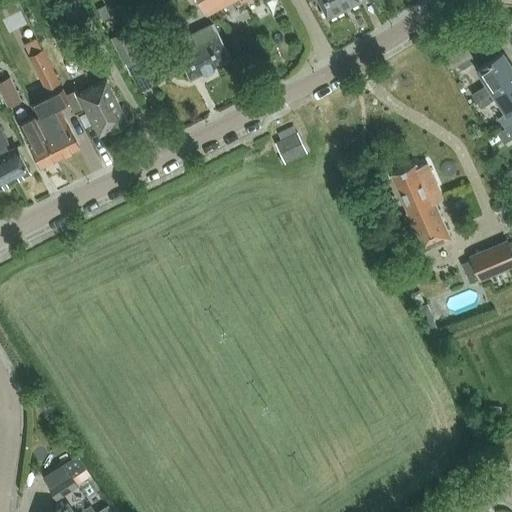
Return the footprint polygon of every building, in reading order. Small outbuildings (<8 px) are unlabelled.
[(199,0),(206,12),(229,0),(241,0),(242,1),(243,0),(199,0)] [(359,1),(359,0),(318,0),(327,17),(359,1)] [(110,17),(104,3),(97,7),(103,20),(110,17)] [(191,77),(202,71),(204,72),(205,73),(214,69),(214,67),(215,65),(227,60),(227,58),(229,58),(230,57),(214,22),(190,34),(186,27),(171,35),(180,52),(180,53),(191,77)] [(138,55),(125,29),(109,37),(123,63),(138,55)] [(43,50),(41,50),(35,37),(22,43),(29,56),(45,89),(59,82),(43,50)] [(442,60),(448,70),(473,56),(466,46),(442,60)] [(475,101),(511,77),(511,65),(503,52),(477,69),(486,83),(470,93),(475,101)] [(151,85),(141,66),(130,72),(140,91),(151,85)] [(20,100),(8,76),(0,79),(0,94),(6,107),(20,100)] [(511,77),(475,101),(480,108),(495,97),(506,113),(498,118),(504,128),(511,123),(511,77)] [(111,131),(128,122),(107,79),(78,93),(75,88),(64,94),(74,114),(85,108),(99,135),(110,129),(111,131)] [(78,147),(66,122),(58,106),(68,101),(61,89),(31,104),(41,124),(40,125),(56,158),(78,147)] [(40,125),(35,116),(24,122),(29,131),(24,133),(41,166),(56,158),(40,125)] [(511,168),(511,123),(504,128),(505,128),(497,133),(504,143),(511,137),(511,157),(511,158),(511,157),(511,166),(511,168),(511,169),(511,168)] [(281,140),(276,143),(283,156),(303,146),(297,133),(293,125),(278,133),(281,140)] [(17,146),(7,151),(4,144),(8,143),(0,127),(0,152),(14,180),(30,172),(17,146)] [(0,152),(0,187),(14,180),(0,152)] [(442,198),(430,170),(427,162),(417,166),(415,162),(391,173),(408,212),(406,213),(422,250),(450,238),(434,201),(442,198)] [(511,252),(506,238),(468,255),(479,281),(511,266),(511,252)] [(420,316),(431,311),(427,302),(416,307),(420,316)] [(77,484),(73,477),(86,468),(76,453),(42,476),(49,488),(56,498),(77,484)] [(94,511),(89,504),(76,511),(72,511),(67,503),(52,511),(94,511)]
